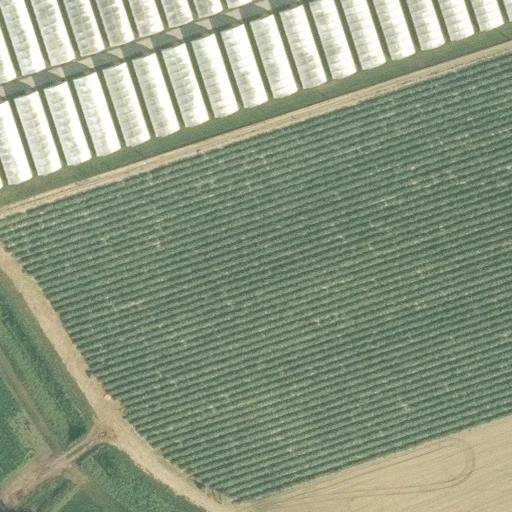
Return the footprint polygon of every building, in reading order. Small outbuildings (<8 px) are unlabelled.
[(24,0),(0,0),(0,7),(24,73),(48,64),(24,0)] [(59,0),(31,0),(51,63),(76,55),(59,0)] [(64,0),(80,53),(134,37),(123,0),(64,0)] [(140,55),(141,140),(469,33),(477,33),(466,0),(310,0),(308,1),(278,11),(249,20),(219,29),(190,39),(140,55)] [(162,0),(170,25),(193,18),(187,0),(162,0)] [(195,0),(200,15),(223,7),(220,0),(195,0)] [(471,0),(480,29),(505,22),(498,0),(471,0)] [(511,0),(503,0),(509,20),(511,18),(511,0)] [(0,19),(0,80),(17,76),(0,19)] [(67,162),(140,143),(140,103),(129,60),(103,66),(108,84),(108,103),(99,69),(74,76),(84,110),(83,128),(70,79),(46,85),(60,139),(60,134),(67,162)] [(37,173),(62,166),(42,88),(16,95),(37,173)] [(0,184),(32,177),(13,98),(0,100),(0,184)]
